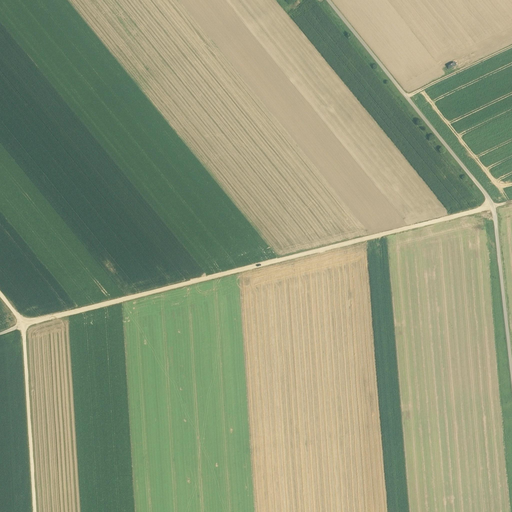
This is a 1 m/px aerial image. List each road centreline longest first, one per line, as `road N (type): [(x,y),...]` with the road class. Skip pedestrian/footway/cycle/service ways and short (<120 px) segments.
road 1 (track): [(0,333),(492,207)]
road 2 (track): [(327,0),(492,207)]
road 3 (track): [(34,511),(23,324),(0,294)]
road 4 (track): [(511,374),(492,207)]
